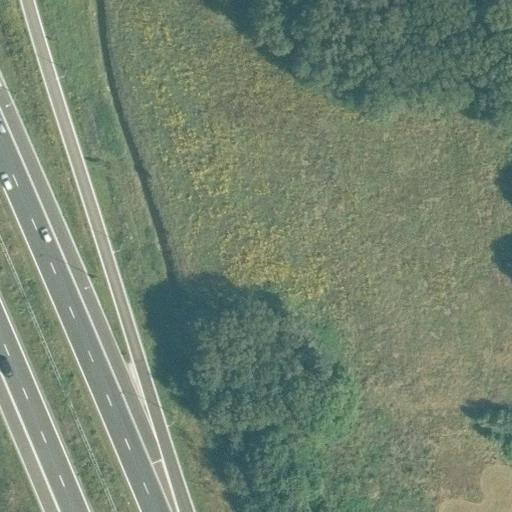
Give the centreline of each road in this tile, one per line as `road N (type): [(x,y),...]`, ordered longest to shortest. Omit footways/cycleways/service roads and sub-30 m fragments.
road 1 (trunk): [(178,511),(139,360),(24,0)]
road 2 (trunk): [(155,511),(0,139)]
road 3 (trunk): [(0,341),(72,511)]
